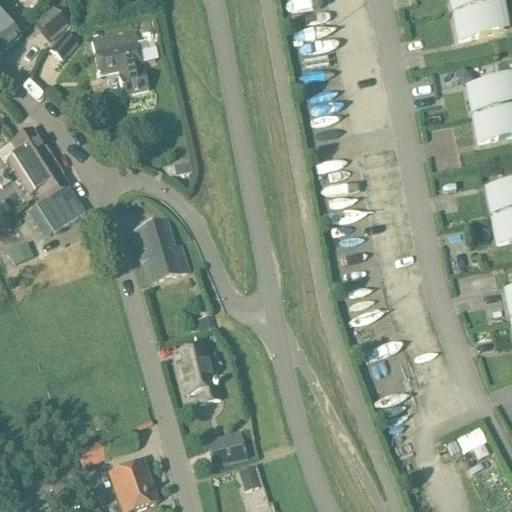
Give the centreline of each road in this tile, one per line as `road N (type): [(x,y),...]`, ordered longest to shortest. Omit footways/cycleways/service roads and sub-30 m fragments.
road 1 (unclassified): [(189,511),(95,180)]
road 2 (tertiary): [(266,318),(211,0)]
road 3 (unclassified): [(266,318),(233,309),(172,198),(134,171),(95,180)]
road 4 (tertiary): [(333,511),(300,442),(266,318)]
road 5 (unclassified): [(95,180),(70,140),(0,67)]
